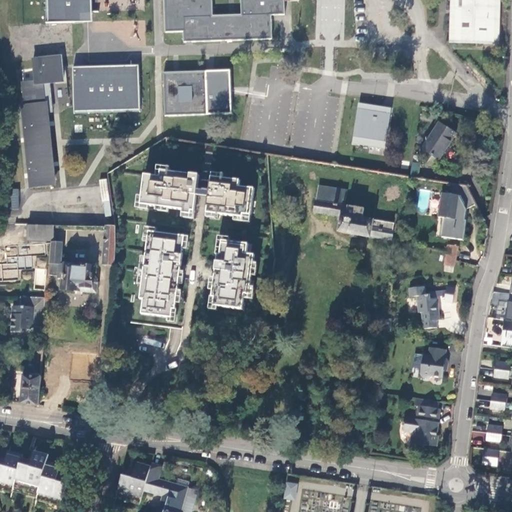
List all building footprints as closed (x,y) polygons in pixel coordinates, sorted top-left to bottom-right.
[(91,0),(44,0),(46,25),(92,23),(91,0)] [(183,31),(183,41),(270,38),(269,13),(282,13),(281,0),(239,0),(241,15),(210,16),(209,0),(163,0),(165,31),(183,31)] [(449,0),(448,43),(499,44),(500,0),(449,0)] [(22,106),(30,188),(52,186),(44,104),(43,104),(41,82),(62,81),(60,57),(32,60),(32,53),(40,52),(37,22),(24,24),(30,76),(34,76),(35,83),(22,84),(25,106),(22,106)] [(0,56),(0,76),(1,82),(10,80),(7,56),(0,56)] [(139,66),(72,69),(74,115),(140,112),(139,66)] [(231,71),(164,74),(166,116),(232,113),(231,91),(231,71)] [(1,82),(2,92),(11,92),(10,80),(1,82)] [(2,92),(2,110),(11,110),(11,92),(2,92)] [(392,108),(358,103),(351,145),(386,149),(392,108)] [(12,115),(3,115),(3,125),(12,125),(12,115)] [(423,149),(440,160),(456,134),(439,123),(423,149)] [(411,162),(410,174),(418,174),(419,163),(411,162)] [(213,178),(211,193),(200,191),(201,177),(163,172),(162,178),(147,176),(143,206),(185,210),(184,215),(193,216),(193,212),(196,212),(199,197),(211,198),(209,214),(245,219),(245,216),(253,217),(256,190),(241,188),(242,182),(213,178)] [(476,204),(467,185),(453,183),(451,194),(442,193),(439,217),(445,218),(442,237),(464,240),(467,220),(465,220),(467,209),(476,204)] [(6,210),(19,210),(19,190),(5,190),(6,210)] [(371,235),(393,239),(395,223),(361,217),(362,208),(338,203),(339,194),(317,191),(315,212),(341,216),(339,231),(371,237),(371,235)] [(284,204),(295,206),(296,198),(285,196),(284,204)] [(54,226),(28,226),(28,242),(54,242),(54,226)] [(104,265),(115,266),(116,257),(116,236),(115,226),(105,226),(104,265)] [(186,237),(150,233),(140,301),(144,301),(143,316),(169,319),(169,322),(177,324),(179,310),(177,310),(186,237)] [(224,243),(222,256),(219,256),(214,299),(217,299),(216,307),(245,311),(247,296),(252,296),(257,257),(249,255),(250,245),(224,243)] [(51,244),(49,274),(64,275),(63,290),(96,292),(97,280),(93,276),(94,267),(60,265),(62,245),(51,244)] [(448,245),(447,251),(446,259),(455,260),(458,246),(448,245)] [(31,259),(25,258),(19,258),(18,265),(31,266),(31,259)] [(455,260),(446,259),(444,271),(453,272),(455,260)] [(45,285),(46,269),(36,268),(34,284),(45,285)] [(17,269),(3,269),(2,277),(17,278),(17,269)] [(425,286),(409,288),(410,297),(417,297),(419,313),(423,313),(424,321),(423,321),(423,329),(437,328),(437,320),(440,320),(439,310),(438,310),(437,298),(443,296),(444,298),(445,298),(445,299),(444,302),(453,303),(455,288),(447,287),(446,290),(429,292),(429,295),(426,295),(425,286)] [(47,299),(21,298),(21,308),(13,308),(12,332),(23,333),(23,331),(32,331),(35,328),(45,329),(47,299)] [(501,347),(511,349),(511,321),(503,320),(501,347)] [(446,349),(430,347),(429,355),(423,354),(420,374),(422,377),(430,378),(432,376),(443,378),(444,367),(447,364),(448,360),(446,358),(445,358),(446,349)] [(511,362),(499,361),(498,370),(511,371),(511,362)] [(511,377),(511,371),(498,370),(498,378),(511,380),(511,377)] [(43,378),(25,375),(25,377),(17,376),(14,402),(21,403),(21,404),(39,406),(43,378)] [(495,393),(494,401),(509,403),(510,395),(495,393)] [(440,402),(416,398),(414,406),(418,406),(416,419),(405,417),(404,422),(403,422),(402,425),(404,426),(403,431),(411,432),(415,437),(414,445),(423,447),(426,445),(433,446),(437,444),(438,436),(437,435),(438,422),(440,409),(438,408),(440,402)] [(509,403),(494,401),(493,410),(508,412),(509,403)] [(491,425),(490,433),(505,435),(506,426),(491,425)] [(505,435),(490,433),(489,442),(504,444),(505,435)] [(503,450),(488,449),(486,464),(501,465),(503,450)] [(0,484),(13,488),(14,484),(21,459),(22,456),(8,452),(5,461),(0,459),(0,484)] [(21,459),(14,484),(25,487),(26,485),(39,489),(47,463),(48,457),(35,452),(32,462),(21,459)] [(39,489),(37,495),(62,502),(68,479),(58,476),(61,467),(47,463),(39,489)] [(151,468),(145,490),(164,495),(161,509),(162,509),(172,511),(181,511),(189,487),(159,479),(162,466),(153,463),(151,468)] [(125,471),(118,494),(142,501),(145,490),(151,468),(138,464),(135,474),(125,471)] [(298,485),(290,484),(288,497),(296,498),(298,485)] [(195,494),(196,489),(189,487),(181,511),(193,511),(198,495),(195,494)]
